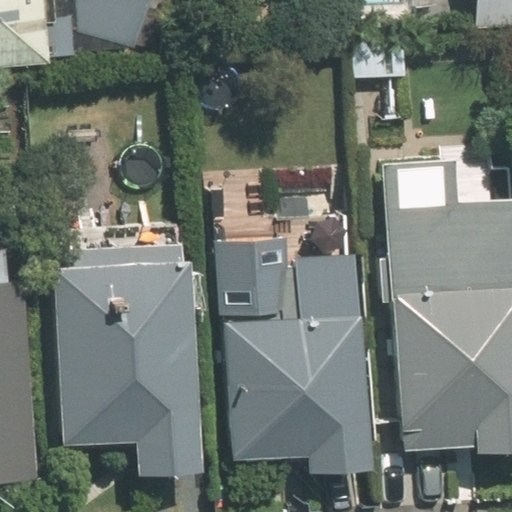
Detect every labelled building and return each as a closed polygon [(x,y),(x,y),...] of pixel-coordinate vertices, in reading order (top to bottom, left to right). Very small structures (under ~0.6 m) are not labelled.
[(0,0),(0,65),(149,55),(145,0),(0,0)] [(511,0),(466,0),(468,24),(511,21),(511,0)] [(407,34),(354,35),(355,78),(408,77),(407,34)] [(511,216),(505,155),(369,170),(399,443),(511,430),(511,216)] [(296,463),(360,459),(343,226),(207,236),(223,454),(295,449),(296,463)] [(134,475),(196,471),(183,242),(48,250),(59,444),(132,440),(134,475)] [(0,480),(35,479),(26,245),(0,246),(0,480)]
